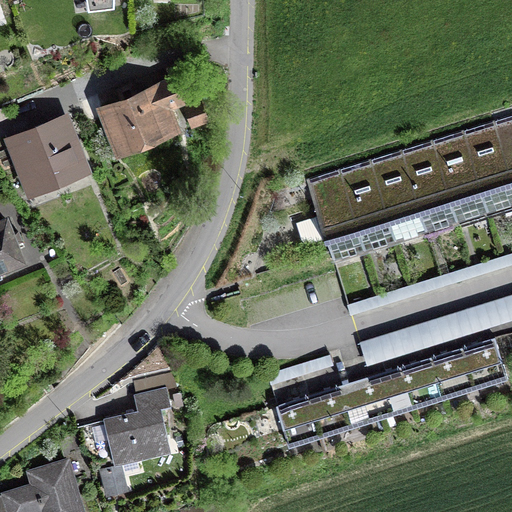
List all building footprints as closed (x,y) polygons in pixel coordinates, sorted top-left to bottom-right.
[(114,0),(86,0),(88,8),(115,3),(114,0)] [(115,153),(182,128),(173,105),(187,100),(176,71),(96,103),(115,153)] [(212,118),(203,97),(184,106),(193,126),(212,118)] [(92,168),(68,109),(3,135),(27,195),(92,168)] [(511,113),(306,178),(332,261),(345,257),(375,247),(404,238),(434,229),(466,219),(496,209),(511,204),(511,113)] [(0,212),(0,276),(3,275),(0,269),(27,258),(19,240),(24,238),(19,227),(15,229),(7,210),(0,212)] [(350,313),(511,262),(511,250),(347,303),(350,313)] [(511,292),(359,340),(366,363),(511,318),(511,292)] [(413,360),(386,368),(327,386),(297,395),(276,402),(289,444),(507,377),(494,335),(472,342),(444,350),(423,357),(413,360)] [(330,352),(267,372),(270,383),(333,362),(330,352)] [(103,415),(114,462),(171,449),(161,405),(179,401),(172,371),(133,380),(136,392),(134,392),(137,407),(103,415)] [(76,432),(58,438),(63,454),(81,449),(76,432)] [(87,511),(70,456),(26,468),(30,482),(1,490),(1,492),(0,492),(0,511),(87,511)] [(128,489),(122,462),(99,468),(106,494),(128,489)] [(217,511),(216,503),(181,508),(181,511),(217,511)]
